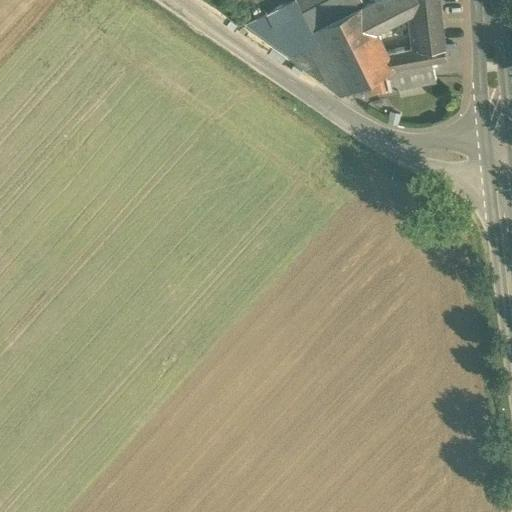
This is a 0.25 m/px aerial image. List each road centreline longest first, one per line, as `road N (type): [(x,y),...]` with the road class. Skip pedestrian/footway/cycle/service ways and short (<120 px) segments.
road 1 (residential): [(181,0),(380,146),(500,169)]
road 2 (secondary): [(500,169),(491,0)]
